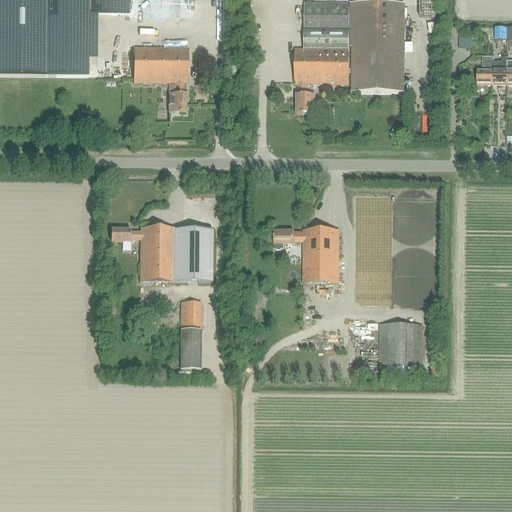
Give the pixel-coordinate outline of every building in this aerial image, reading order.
[(0,0),(0,78),(44,79),(87,79),(88,16),(128,16),(128,0),(130,0),(130,11),(188,11),(187,0),(0,0)] [(312,87),(348,87),(351,87),(351,95),(403,95),(404,6),(352,6),(352,7),(349,7),(349,5),(304,5),(304,51),(295,51),(295,86),(298,86),(298,96),(296,96),(296,116),(308,116),(308,105),(312,105),(312,87)] [(496,29),(496,41),(506,41),(506,29),(496,29)] [(410,70),(422,70),(421,37),(410,37),(410,70)] [(458,39),(458,49),(471,50),(471,39),(458,39)] [(168,96),(168,117),(185,117),(185,96),(185,86),(187,86),(187,50),(134,50),(133,85),(169,86),(169,96),(168,96)] [(492,63),(492,59),(482,58),(482,71),(477,71),(477,87),(492,87),(492,63)] [(506,62),(506,59),(501,59),(501,64),(492,63),(492,87),(506,87),(506,62)] [(503,94),(507,91),(505,88),(496,94),(500,100),(505,97),(503,94)] [(213,231),(176,231),(140,230),(140,234),(130,234),(130,232),(111,232),(111,244),(130,244),(130,243),(140,243),(140,284),(212,284),(213,231)] [(283,245),(293,246),(293,244),(303,244),(303,285),(338,286),(339,232),(303,232),(303,235),(293,235),(293,233),(274,233),(274,250),(275,250),(276,252),(280,252),(281,250),(283,250),(283,245)] [(181,304),(181,329),(201,329),(201,304),(181,304)] [(379,326),(379,369),(421,370),(422,327),(379,326)] [(181,331),(181,372),(201,372),(201,331),(181,331)]
